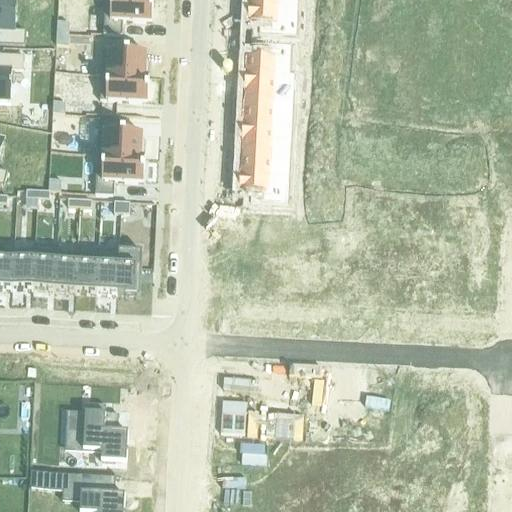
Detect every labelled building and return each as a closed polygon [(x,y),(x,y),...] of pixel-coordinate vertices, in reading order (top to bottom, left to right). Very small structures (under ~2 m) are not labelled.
[(126,0),(105,0),(103,38),(122,39),(123,25),(140,26),(152,27),(152,15),(153,1),(126,0)] [(249,0),(249,8),(299,11),(299,0),(249,0)] [(0,2),(0,47),(25,49),(26,34),(14,33),(16,3),(0,2)] [(331,5),(331,13),(343,13),(343,5),(331,5)] [(249,9),(248,25),(249,25),(249,26),(260,26),(260,39),(298,41),(299,11),(249,8),(249,9)] [(331,13),(330,20),(342,21),(343,13),(331,13)] [(57,26),(57,38),(69,39),(69,27),(57,26)] [(57,38),(56,50),(68,51),(69,39),(57,38)] [(247,60),(246,77),(295,79),(291,78),(292,49),(259,47),(258,60),(247,60)] [(103,55),(101,79),(149,82),(149,81),(148,81),(149,64),(146,64),(147,57),(123,56),(103,55)] [(0,103),(10,104),(12,74),(24,75),(24,59),(0,57),(0,103)] [(350,63),(348,104),(364,105),(366,64),(350,63)] [(382,65),(380,105),(395,106),(398,63),(396,63),(396,65),(382,65)] [(398,63),(395,106),(396,106),(396,104),(411,105),(413,64),(398,63)] [(366,64),(364,105),(380,105),(382,65),(366,64)] [(413,64),(411,105),(426,106),(428,65),(413,64)] [(428,65),(426,106),(442,106),(444,65),(428,65)] [(444,65),(442,106),(457,107),(460,66),(444,65)] [(460,66),(457,107),(473,108),(475,67),(460,66)] [(475,67),(473,108),(490,109),(492,68),(475,67)] [(328,69),(327,81),(339,82),(340,70),(328,69)] [(245,77),(245,93),(245,102),(294,105),(295,79),(246,77),(245,77)] [(101,79),(100,105),(122,106),(148,107),(148,95),(149,82),(101,79)] [(327,81),(327,93),(339,93),(339,82),(327,81)] [(245,102),(243,127),(293,130),(294,105),(245,102)] [(53,107),(53,118),(57,119),(65,119),(66,107),(53,107)] [(319,119),(318,131),(330,132),(331,120),(319,119)] [(99,123),(97,159),(145,162),(145,161),(144,161),(145,145),(142,144),(142,137),(119,136),(120,124),(99,123)] [(243,128),(242,144),(242,152),(292,155),(293,130),(243,127),(243,128)] [(318,131),(318,147),(330,147),(330,132),(318,131)] [(338,131),(337,143),(345,143),(346,131),(338,131)] [(370,132),(370,144),(378,145),(378,133),(370,132)] [(378,133),(378,145),(386,145),(386,133),(378,133)] [(402,134),(401,146),(409,146),(409,134),(402,134)] [(409,134),(409,146),(417,147),(417,135),(409,134)] [(433,135),(432,147),(440,148),(441,136),(433,135)] [(441,136),(440,148),(448,148),(449,136),(441,136)] [(464,137),(463,149),(471,150),(472,138),(464,137)] [(472,138),(471,150),(479,150),(480,138),(472,138)] [(242,152),(241,177),(290,180),(292,155),(242,152)] [(97,159),(95,199),(114,200),(115,186),(143,187),(144,174),(145,162),(97,159)] [(317,166),(316,181),(328,182),(329,166),(317,166)] [(240,178),(239,194),(240,194),(240,195),(252,195),(251,208),(289,210),(290,180),(241,177),(241,178),(240,178)] [(316,181),(315,193),(327,194),(328,182),(316,181)] [(49,184),(49,196),(61,197),(61,185),(49,184)] [(27,195),(26,203),(38,204),(38,196),(27,195)] [(38,196),(38,204),(50,204),(50,196),(38,196)] [(68,203),(68,211),(80,212),(80,204),(68,203)] [(80,204),(80,212),(91,212),(92,205),(80,204)] [(115,206),(114,218),(122,218),(122,206),(115,206)] [(122,206),(122,218),(129,218),(130,207),(122,206)] [(348,218),(347,228),(359,228),(360,219),(348,218)] [(246,219),(245,229),(257,229),(258,219),(246,219)] [(266,220),(266,230),(278,230),(278,220),(266,220)] [(278,220),(278,230),(290,231),(290,221),(278,220)] [(307,222),(307,232),(318,232),(319,222),(307,222)] [(319,222),(318,232),(330,233),(331,223),(319,222)] [(368,225),(368,235),(380,235),(380,226),(368,225)] [(380,226),(380,235),(391,236),(392,226),(380,226)] [(409,227),(408,237),(420,238),(421,228),(409,227)] [(421,228),(420,238),(432,238),(433,228),(421,228)] [(450,229),(449,239),(461,240),(461,230),(450,229)] [(461,230),(461,240),(473,240),(473,231),(461,230)] [(14,254),(12,294),(33,295),(36,250),(35,250),(34,255),(14,254)] [(36,250),(33,295),(54,296),(57,251),(36,250)] [(57,251),(54,296),(75,297),(77,257),(57,256),(58,251),(57,251)] [(0,253),(0,293),(12,294),(14,254),(0,253)] [(77,257),(75,297),(96,299),(99,253),(98,253),(97,259),(77,257)] [(99,253),(96,299),(117,300),(120,254),(99,253)] [(120,254),(117,300),(140,301),(142,255),(120,254)] [(232,267),(230,306),(253,307),(255,268),(232,267)] [(255,268),(253,307),(274,308),(276,269),(255,268)] [(276,269),(274,308),(294,309),(296,270),(276,269)] [(296,270),(294,309),(314,310),(316,271),(296,270)] [(316,271),(314,310),(335,311),(337,272),(318,271),(316,271)] [(337,272),(335,311),(355,312),(357,273),(337,272)] [(357,273),(355,312),(375,313),(377,274),(357,273)] [(377,274),(375,313),(378,313),(396,314),(398,275),(377,274)] [(398,275),(396,314),(416,315),(418,276),(398,275)] [(418,276),(416,315),(437,316),(438,278),(418,276)] [(438,278),(437,316),(457,317),(459,279),(438,278)] [(459,279),(457,317),(480,319),(482,280),(459,279)] [(67,421),(66,443),(80,443),(80,444),(84,444),(84,446),(84,454),(97,454),(97,455),(102,455),(102,458),(102,465),(115,465),(115,466),(122,466),(123,435),(118,435),(119,418),(105,418),(106,409),(86,408),(85,417),(67,416),(67,417),(67,421)] [(229,441),(226,471),(232,472),(238,472),(252,473),(252,466),(253,466),(253,463),(257,464),(257,463),(270,464),(271,456),(271,454),(276,454),(276,453),(289,454),(290,433),(291,433),(291,429),(291,428),(273,427),(273,419),(254,417),(254,426),(240,425),(240,426),(241,426),(240,441),(234,441),(229,441)] [(392,430),(390,474),(415,475),(416,461),(440,462),(441,437),(414,436),(415,431),(392,430)] [(31,477),(30,494),(63,495),(63,498),(63,505),(76,506),(81,507),(81,509),(80,511),(119,511),(120,498),(115,498),(116,481),(114,481),(31,477)] [(383,486),(382,502),(387,502),(386,511),(441,511),(442,503),(418,501),(419,488),(383,486)] [(225,503),(224,511),(285,511),(286,510),(287,510),(287,507),(320,510),(321,494),(238,488),(237,488),(235,504),(231,504),(225,503)]
